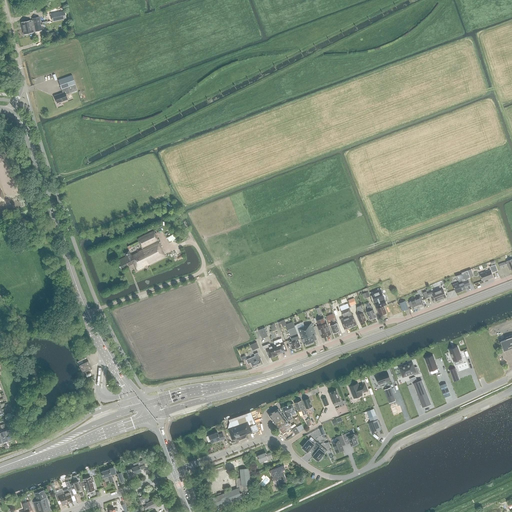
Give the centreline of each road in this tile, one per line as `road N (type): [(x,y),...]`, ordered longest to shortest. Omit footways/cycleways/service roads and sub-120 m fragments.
road 1 (track): [(42,181),(89,166),(341,41)]
road 2 (secondary): [(114,362),(78,292),(26,131),(8,113)]
road 3 (residential): [(290,359),(511,277)]
road 4 (primary): [(511,282),(292,365)]
road 5 (primary): [(295,372),(511,286)]
road 6 (residential): [(367,469),(390,433),(511,377)]
road 7 (residential): [(367,469),(394,444),(509,392)]
road 8 (primary): [(157,416),(295,372)]
road 9 (primary): [(17,461),(148,419)]
road 10 (primary): [(137,406),(17,461)]
road 11 (primary): [(265,375),(147,403)]
